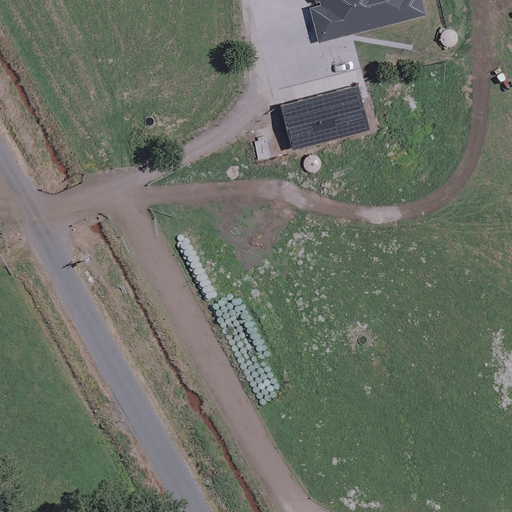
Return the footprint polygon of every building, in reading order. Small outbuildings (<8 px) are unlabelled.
[(316,0),(318,7),(313,8),(322,43),(431,15),(426,0),(316,0)] [(442,32),(441,34),(440,39),(440,40),(440,42),(441,44),(442,46),(443,47),(445,49),(446,50),(448,51),(450,51),(452,51),(454,51),(456,50),(458,49),(460,48),(461,46),(462,45),(463,43),(463,41),(463,39),(463,37),(462,35),(461,33),(460,31),(458,30),(457,29),(455,28),(453,28),(451,28),(449,28),(447,29),(445,30),(443,31),(442,32)] [(344,124),(337,93),(311,99),(317,129),(344,124)] [(312,131),(305,101),(288,105),(295,135),(312,131)] [(274,159),(269,140),(257,143),(262,163),(274,159)]
